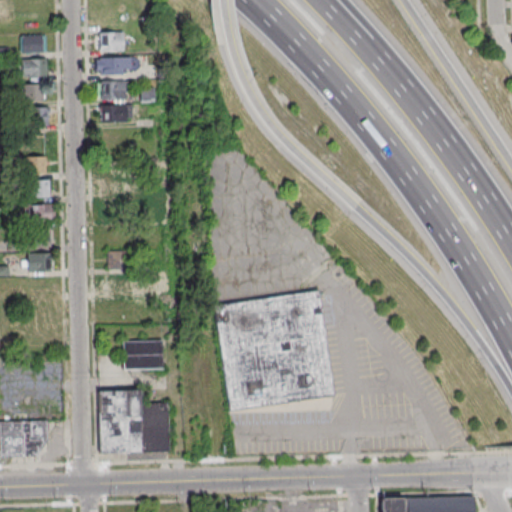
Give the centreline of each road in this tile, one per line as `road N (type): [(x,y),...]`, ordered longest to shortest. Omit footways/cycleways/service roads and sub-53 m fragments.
road 1 (residential): [(87,511),(68,0)]
road 2 (tertiary): [(511,473),(0,487)]
road 3 (motorway): [(226,16),(248,85),(274,126),(409,253),(464,314),(511,386)]
road 4 (motorway): [(261,0),(414,171),(511,331)]
road 5 (motorway): [(511,235),(374,49)]
road 6 (motorway): [(511,164),(402,0)]
